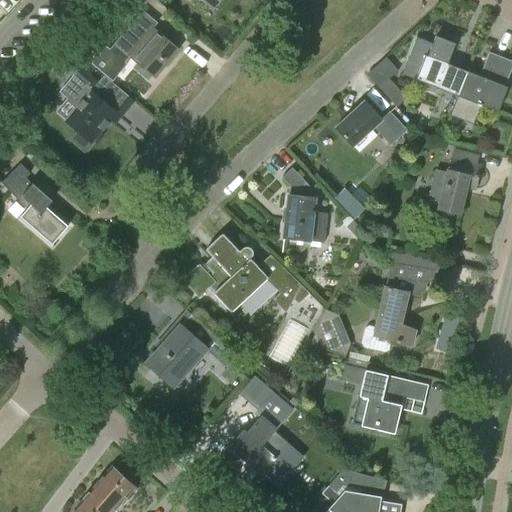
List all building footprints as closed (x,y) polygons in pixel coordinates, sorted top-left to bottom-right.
[(0,0),(0,31),(29,0),(0,0)] [(219,0),(199,0),(211,10),(219,0)] [(132,22),(145,33),(135,45),(139,48),(130,59),(136,63),(132,68),(147,81),(151,76),(154,79),(177,51),(152,29),(157,23),(142,10),(132,22)] [(416,35),(402,74),(417,79),(430,40),(416,35)] [(418,82),(456,98),(466,72),(447,65),(455,45),(435,37),(418,82)] [(128,57),(113,44),(109,49),(105,47),(91,64),(112,81),(126,64),(124,62),(128,57)] [(466,72),(456,98),(449,116),(473,125),(481,106),(498,113),(507,88),(504,87),(511,67),(511,62),(489,53),(480,77),(466,72)] [(80,68),(70,81),(79,89),(78,90),(86,97),(64,123),(76,134),(71,141),(84,153),(90,146),(89,145),(115,115),(90,94),(98,84),(89,77),(80,68)] [(406,98),(389,79),(379,88),(397,107),(406,98)] [(406,131),(390,112),(381,120),(366,103),(337,129),(354,148),(375,129),(390,145),(406,131)] [(0,146),(0,168),(12,156),(1,145),(0,146)] [(455,151),(452,160),(448,173),(435,170),(427,202),(438,205),(437,208),(459,214),(467,186),(474,188),(479,167),(475,166),(477,157),(455,151)] [(20,164),(1,184),(27,210),(20,218),(51,246),(67,227),(46,208),(51,202),(31,185),(26,179),(30,174),(20,164)] [(281,178),(289,187),(286,210),(282,210),(280,225),(284,225),(282,240),(308,244),(308,243),(320,245),(323,229),(325,229),(327,216),(315,214),(317,198),(314,197),(315,194),(292,168),(281,178)] [(344,189),(334,199),(354,218),(363,209),(344,189)] [(360,244),(367,238),(347,215),(338,223),(341,226),(343,224),(360,244)] [(269,257),(256,268),(249,261),(252,257),(252,253),(248,248),(243,249),(238,254),(221,236),(205,251),(212,259),(204,266),(210,273),(207,275),(198,266),(181,283),(197,300),(209,289),(214,293),(212,295),(230,314),(245,300),(246,301),(258,290),(256,289),(266,279),(279,293),(271,301),(284,314),(292,300),(297,305),(308,295),(269,257)] [(442,264),(393,254),(385,291),(384,290),(373,338),(413,347),(416,331),(402,325),(408,296),(421,299),(421,294),(425,295),(427,285),(439,287),(442,264)] [(351,346),(338,316),(325,311),(310,351),(341,361),(351,346)] [(284,363),(303,327),(289,320),(270,356),(284,363)] [(238,356),(198,321),(188,333),(180,327),(147,365),(172,387),(206,349),(227,368),(238,356)] [(437,349),(449,352),(452,340),(440,337),(437,349)] [(403,399),(423,403),(427,386),(365,371),(359,398),(366,400),(360,427),(394,435),(403,399)] [(274,461),(259,448),(282,422),(263,406),(256,414),(266,423),(258,433),(252,428),(245,436),(243,434),(229,450),(260,477),(274,461)] [(111,468),(75,509),(78,511),(93,511),(101,504),(99,502),(112,487),(114,489),(116,486),(115,484),(121,477),(111,468)] [(399,511),(400,505),(380,502),(385,483),(342,472),(327,488),(335,495),(342,488),(359,491),(359,494),(343,492),(325,511),(399,511)] [(93,511),(114,511),(135,489),(121,477),(115,484),(116,486),(114,489),(112,487),(99,502),(101,504),(93,511)]
